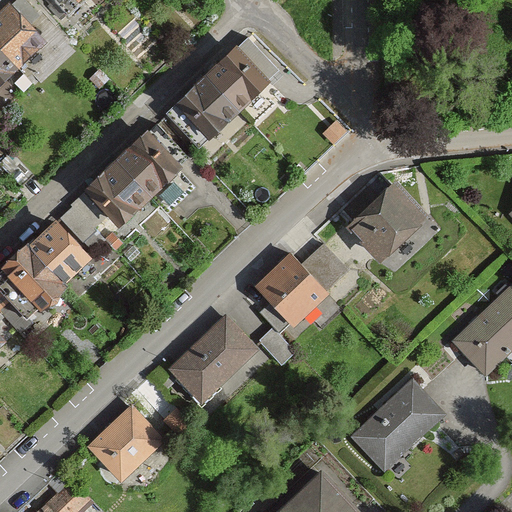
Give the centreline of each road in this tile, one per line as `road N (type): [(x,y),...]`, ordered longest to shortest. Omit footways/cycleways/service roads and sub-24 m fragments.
road 1 (residential): [(0,496),(369,138)]
road 2 (residential): [(244,11),(0,241)]
road 3 (residential): [(244,11),(369,138)]
road 4 (residential): [(369,138),(511,128)]
road 5 (residential): [(371,0),(369,138)]
